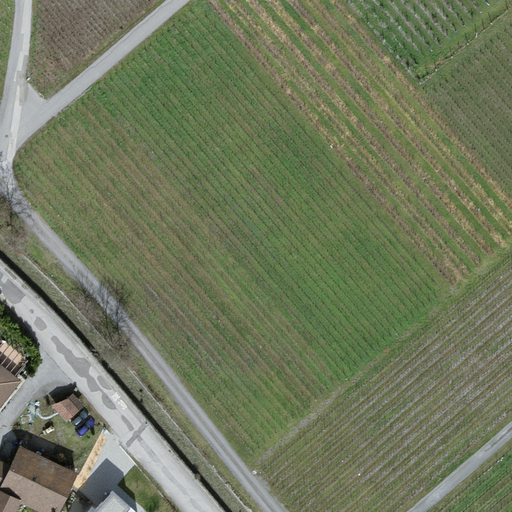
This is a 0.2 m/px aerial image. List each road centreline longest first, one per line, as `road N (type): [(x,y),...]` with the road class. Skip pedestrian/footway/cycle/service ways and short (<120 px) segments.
road 1 (track): [(276,511),(0,179)]
road 2 (residential): [(202,511),(0,284)]
road 3 (track): [(0,147),(174,0)]
road 4 (track): [(23,0),(0,147)]
road 5 (track): [(412,511),(511,422)]
